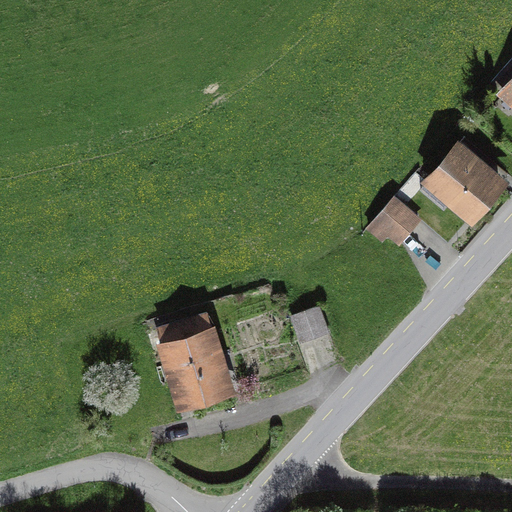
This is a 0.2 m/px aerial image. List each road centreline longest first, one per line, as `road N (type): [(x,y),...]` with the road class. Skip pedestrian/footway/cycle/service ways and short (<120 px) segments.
road 1 (tertiary): [(248,511),(511,224)]
road 2 (track): [(301,454),(346,479),(511,486)]
road 3 (tertiary): [(184,511),(142,480),(101,467),(0,494)]
